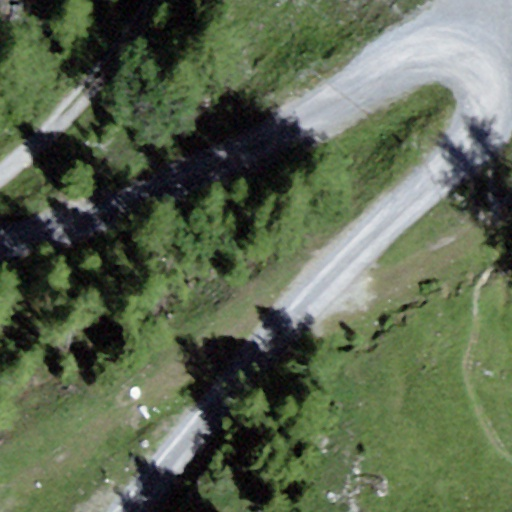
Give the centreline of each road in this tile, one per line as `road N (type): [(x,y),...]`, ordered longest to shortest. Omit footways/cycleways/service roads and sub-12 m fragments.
road 1 (track): [(0,237),(151,201),(429,32),(474,22),(500,48),(502,91),(479,128),(253,335),(126,511)]
road 2 (track): [(253,335),(358,299),(511,210)]
road 3 (track): [(155,0),(79,96),(0,172)]
